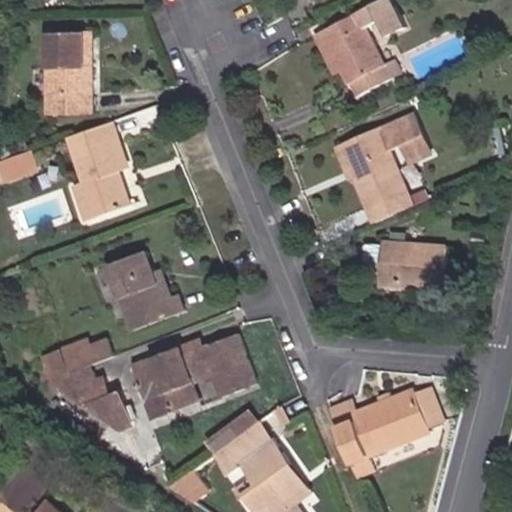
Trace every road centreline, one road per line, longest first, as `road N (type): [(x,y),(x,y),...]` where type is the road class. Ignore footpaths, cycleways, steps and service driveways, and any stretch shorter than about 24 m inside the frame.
road 1 (residential): [(501,362),(319,346),(215,76)]
road 2 (residential): [(465,511),(501,362)]
